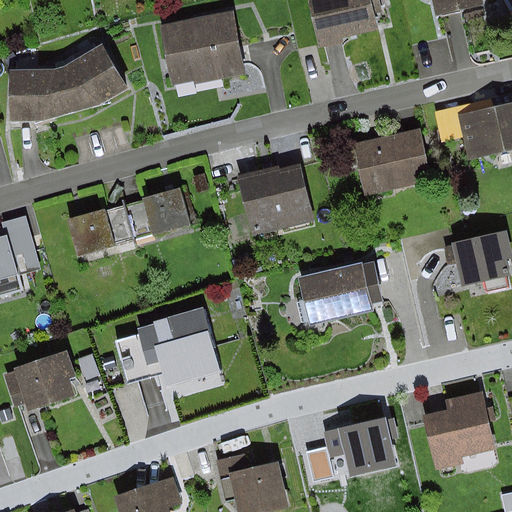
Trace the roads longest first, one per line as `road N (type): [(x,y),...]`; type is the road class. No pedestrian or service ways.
road 1 (residential): [(0,502),(310,403),(511,357)]
road 2 (residential): [(0,199),(511,71)]
